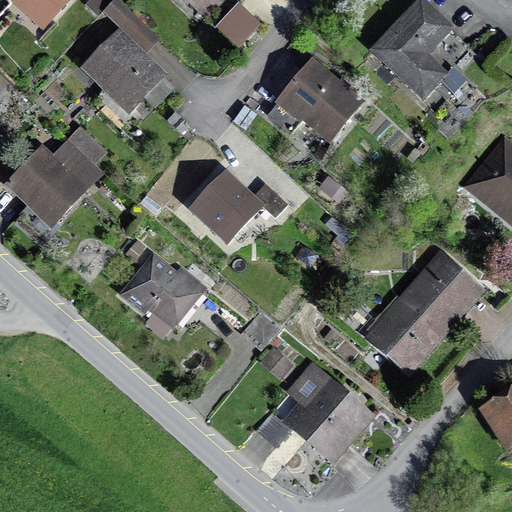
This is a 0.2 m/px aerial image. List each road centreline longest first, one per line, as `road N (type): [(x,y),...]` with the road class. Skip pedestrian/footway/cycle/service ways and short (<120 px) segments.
road 1 (tertiary): [(279,511),(0,253)]
road 2 (residential): [(511,343),(368,511)]
